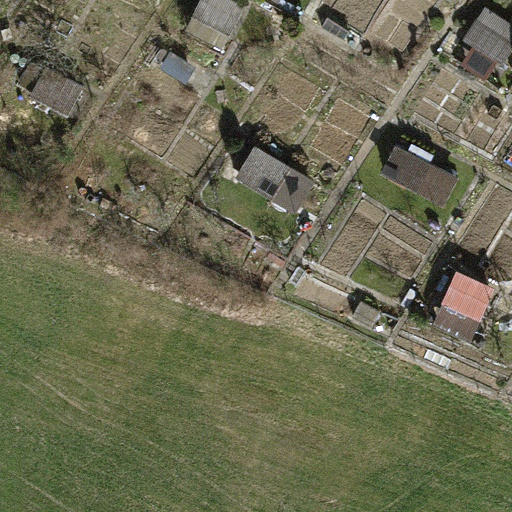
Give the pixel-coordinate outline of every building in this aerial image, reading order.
[(254,6),(240,0),(212,0),(196,37),(233,53),(254,6)] [(465,48),(499,70),(511,48),(511,16),(493,4),(465,48)] [(87,96),(35,71),(21,100),(74,125),(87,96)] [(323,189),(262,154),(245,183),(306,219),(323,189)] [(440,173),(404,155),(389,184),(426,202),(440,173)] [(505,299),(467,280),(445,326),(483,345),(505,299)]
